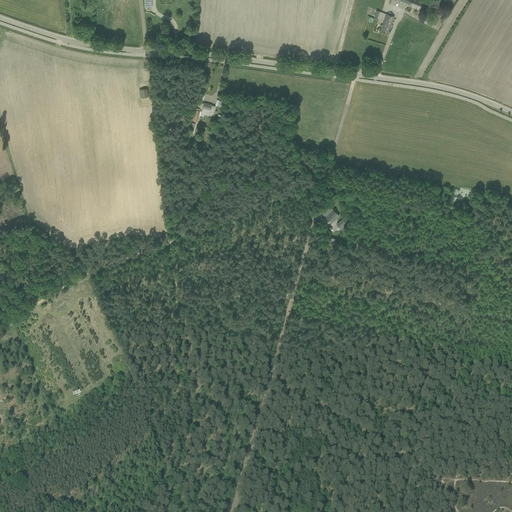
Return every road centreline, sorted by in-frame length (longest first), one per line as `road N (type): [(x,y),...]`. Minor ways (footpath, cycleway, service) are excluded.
road 1 (unclassified): [(511,114),(425,85),(93,46),(0,17)]
road 2 (track): [(0,333),(76,278),(326,178)]
